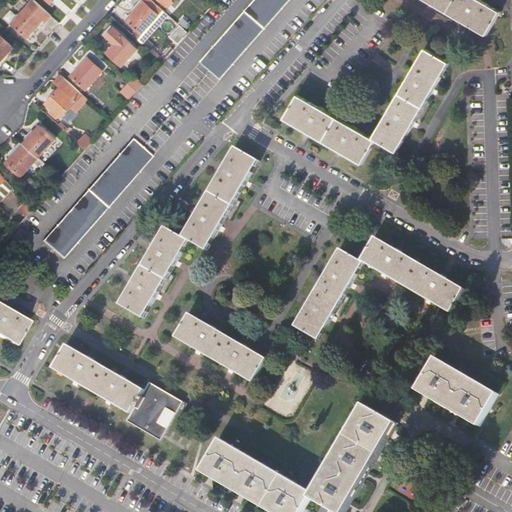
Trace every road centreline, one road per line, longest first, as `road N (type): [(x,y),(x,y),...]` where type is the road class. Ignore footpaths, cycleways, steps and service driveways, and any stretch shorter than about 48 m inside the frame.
road 1 (residential): [(12,394),(53,320),(236,114)]
road 2 (residential): [(511,258),(466,252),(236,114)]
road 3 (residential): [(208,511),(12,394)]
road 4 (residential): [(0,114),(106,0)]
road 5 (residential): [(236,114),(339,0)]
